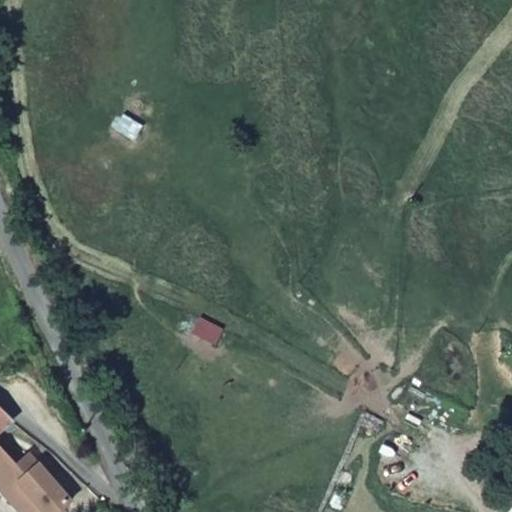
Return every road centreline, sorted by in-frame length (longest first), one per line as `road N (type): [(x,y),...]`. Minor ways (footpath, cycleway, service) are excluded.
road 1 (track): [(494,511),(485,477),(494,383),(478,349),(45,48),(10,40),(2,71),(18,176),(47,235),(389,410)]
road 2 (residential): [(140,511),(0,208)]
